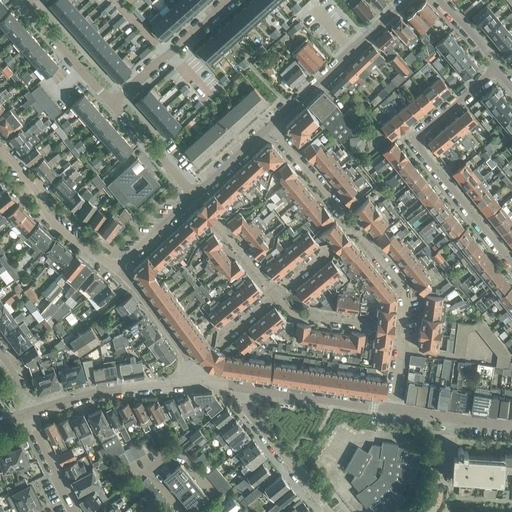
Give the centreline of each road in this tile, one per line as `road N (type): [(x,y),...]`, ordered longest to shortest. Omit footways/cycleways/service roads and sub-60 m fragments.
road 1 (residential): [(495,68),(418,141),(511,264)]
road 2 (residential): [(408,0),(269,127)]
road 3 (residential): [(26,412),(98,391),(201,378)]
road 4 (residential): [(117,268),(54,222),(0,149)]
road 5 (residential): [(112,104),(228,0)]
road 6 (residential): [(247,389),(247,411),(325,511)]
road 7 (residential): [(392,410),(247,389)]
road 8 (residential): [(117,268),(201,378)]
road 9 (residential): [(276,294),(291,313),(403,330)]
road 10 (residential): [(112,104),(32,17),(26,0)]
road 11 (residential): [(354,232),(269,127)]
road 12 (residential): [(194,197),(276,294)]
road 13 (residential): [(194,197),(112,104)]
road 14 (residential): [(511,424),(392,410)]
